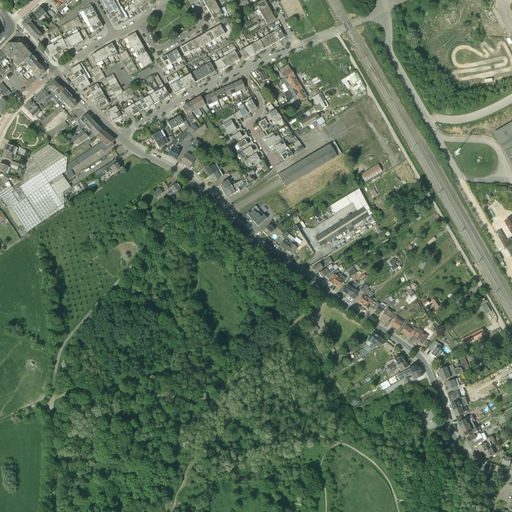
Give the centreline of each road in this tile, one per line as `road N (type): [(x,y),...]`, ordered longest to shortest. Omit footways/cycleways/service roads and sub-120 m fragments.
road 1 (tertiary): [(511,478),(463,451),(417,354),(259,244),(201,187),(117,135)]
road 2 (track): [(511,341),(335,31)]
road 3 (track): [(399,511),(379,468),(304,426),(290,393),(277,384),(256,392),(207,441)]
road 4 (residential): [(117,135),(241,69)]
